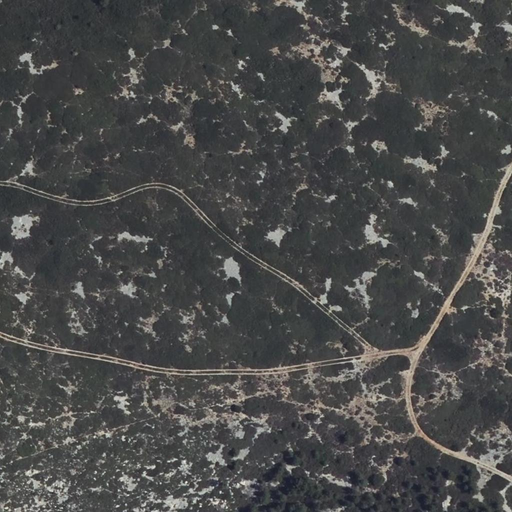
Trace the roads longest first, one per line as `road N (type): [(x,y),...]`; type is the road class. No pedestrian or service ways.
road 1 (track): [(381,355),(179,193),(154,184),(87,203),(0,182)]
road 2 (track): [(0,334),(202,371),(420,354)]
road 3 (track): [(511,175),(491,234),(420,354),(411,400),(420,428),(437,445),(511,476)]
